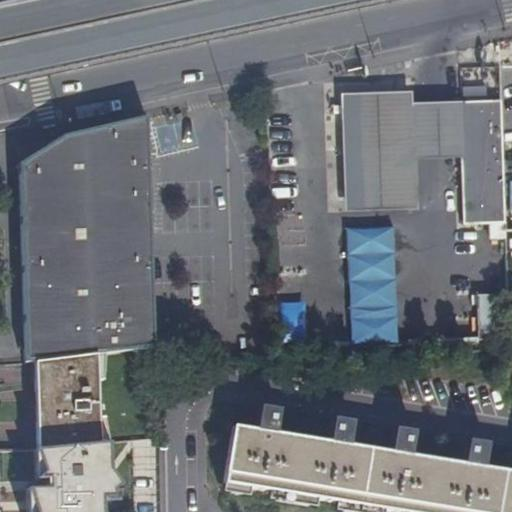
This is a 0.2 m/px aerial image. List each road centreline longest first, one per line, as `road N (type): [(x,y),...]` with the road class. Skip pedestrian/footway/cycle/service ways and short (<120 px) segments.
road 1 (primary): [(0,110),(511,4)]
road 2 (residential): [(177,511),(173,408),(188,389),(224,384),(511,430)]
road 3 (primary): [(0,64),(305,0)]
road 4 (unknown): [(305,223),(415,218),(430,226),(437,321)]
road 5 (unknown): [(291,50),(305,223)]
road 6 (primary): [(148,0),(0,30)]
